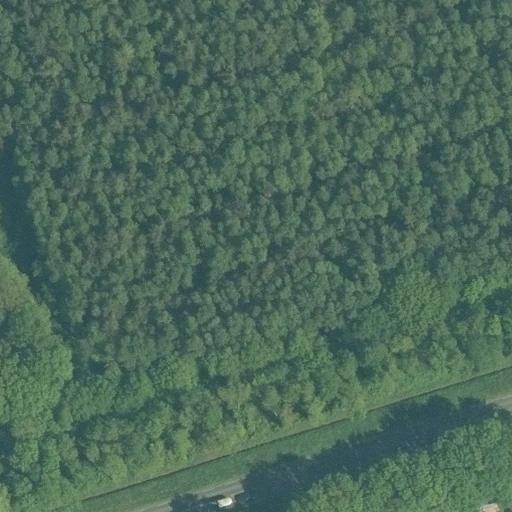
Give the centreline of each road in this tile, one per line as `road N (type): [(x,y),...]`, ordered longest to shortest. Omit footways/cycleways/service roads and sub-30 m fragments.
road 1 (track): [(0,468),(511,307)]
road 2 (primary): [(186,511),(511,411)]
